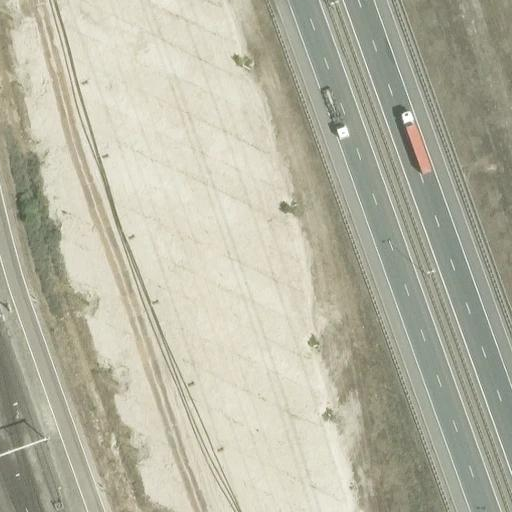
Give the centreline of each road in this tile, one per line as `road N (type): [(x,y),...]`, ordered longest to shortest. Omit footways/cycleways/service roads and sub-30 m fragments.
road 1 (trunk): [(301,0),(484,511)]
road 2 (trunk): [(511,436),(357,0)]
